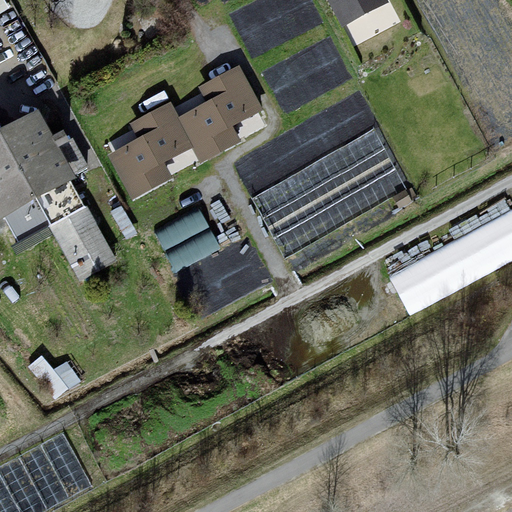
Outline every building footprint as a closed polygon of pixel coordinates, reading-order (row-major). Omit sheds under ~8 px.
[(331,0),(346,29),(392,5),(389,0),(331,0)] [(139,143),(109,158),(133,204),(172,183),(163,167),(193,149),(205,166),(241,146),(235,127),(265,112),(240,69),(199,93),(207,107),(179,121),(172,106),(130,127),(139,143)] [(42,117),(0,140),(0,222),(1,224),(78,181),(42,117)] [(375,128),(252,197),(285,258),(408,189),(375,128)] [(451,225),(457,238),(390,270),(409,309),(511,259),(511,199),(511,197),(451,225)] [(88,202),(51,222),(81,277),(119,257),(88,202)] [(157,230),(177,268),(221,244),(201,207),(157,230)] [(263,237),(237,237),(237,283),(263,284),(263,237)] [(69,357),(53,365),(46,352),(33,359),(53,395),(81,380),(69,357)] [(64,433),(0,467),(0,511),(44,511),(95,485),(64,433)]
